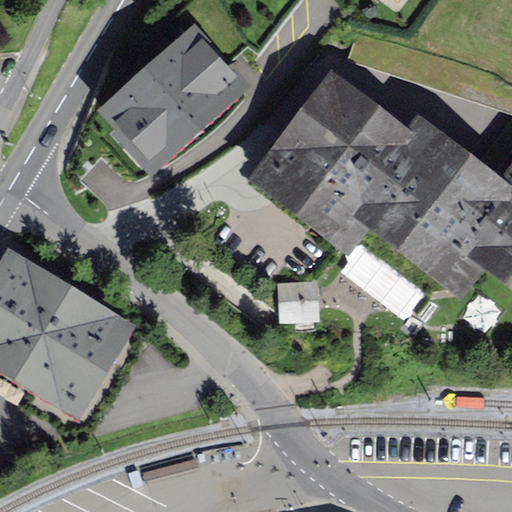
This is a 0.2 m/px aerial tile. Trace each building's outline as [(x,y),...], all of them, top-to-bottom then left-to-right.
[(115,113),(134,134),(130,138),(151,161),(233,88),(193,43),(115,113)] [(511,275),(511,189),(503,201),(476,180),(483,170),(428,128),(411,150),(336,92),(269,180),(345,238),(357,223),(381,241),(384,256),(426,289),(454,285),(480,251),(511,275)] [(12,267),(0,286),(0,359),(74,405),(119,333),(12,267)] [(279,281),(280,321),(320,320),(319,280),(279,281)] [(194,455),(141,470),(145,484),(198,470),(194,455)]
